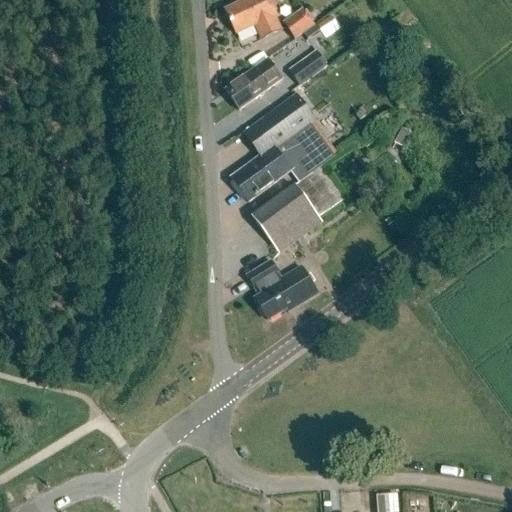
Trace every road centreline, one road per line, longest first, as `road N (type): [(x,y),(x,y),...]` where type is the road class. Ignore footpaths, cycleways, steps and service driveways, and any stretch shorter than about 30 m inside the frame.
road 1 (unclassified): [(224,394),(197,0)]
road 2 (tertiary): [(224,394),(511,177)]
road 3 (tertiary): [(128,490),(135,466),(224,394)]
